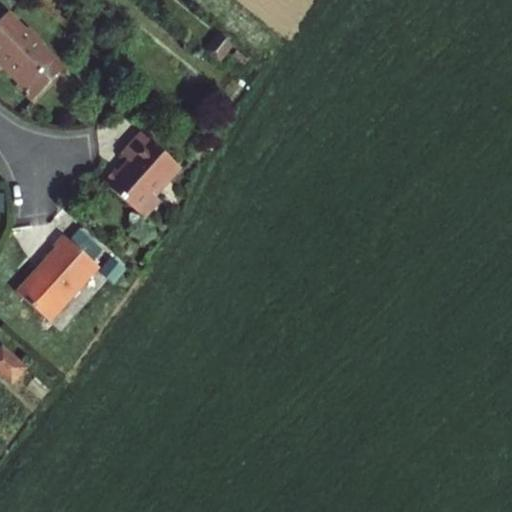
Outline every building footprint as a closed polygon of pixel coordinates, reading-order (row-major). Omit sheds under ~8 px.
[(20,71),(22,70),(27,74),(19,83),(35,98),(51,81),(64,68),(61,65),(41,45),(44,42),(27,26),(24,29),(8,13),(0,22),(0,59),(0,60),(6,54),(13,61),(12,63),(11,65),(12,68),(13,70),(15,71),(17,72),(20,71)] [(162,202),(187,174),(148,139),(129,161),(137,168),(126,179),(123,176),(111,189),(151,225),(168,206),(162,202)] [(86,236),(76,247),(87,257),(98,267),(108,256),(86,236)] [(60,255),(21,297),(54,326),(104,272),(98,267),(87,257),(76,247),(68,240),(58,252),(60,255)] [(29,374),(7,354),(0,361),(0,372),(17,388),(29,374)]
